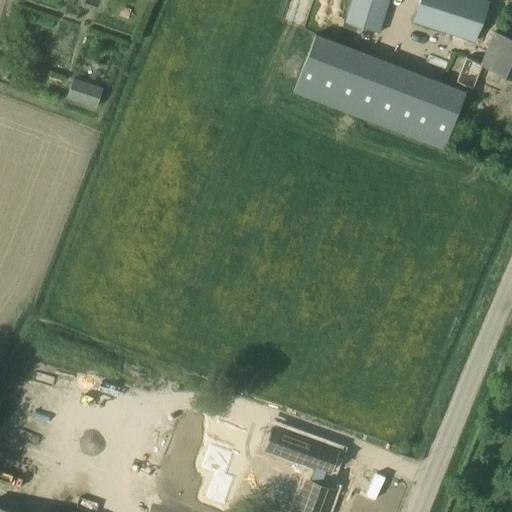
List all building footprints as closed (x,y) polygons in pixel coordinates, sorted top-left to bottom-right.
[(388,0),(351,0),(344,22),(378,33),(388,0)] [(489,0),(487,0),(419,0),(411,22),(474,42),(489,0)] [(511,40),(494,33),(487,48),(498,52),(491,69),(511,77),(511,40)] [(466,92),(315,34),(293,92),(443,149),(466,92)] [(482,64),(481,64),(466,58),(456,81),(472,87),(481,65),(482,64)] [(64,81),(56,104),(88,114),(96,91),(64,81)] [(314,468),(309,481),(306,480),(306,481),(307,482),(296,511),(324,511),(333,489),(320,485),(325,472),(328,473),(337,450),(272,427),(264,450),(314,468)] [(200,467),(214,472),(204,497),(224,504),(234,476),(225,473),(233,452),(209,443),(200,467)] [(38,511),(0,497),(0,511),(38,511)]
